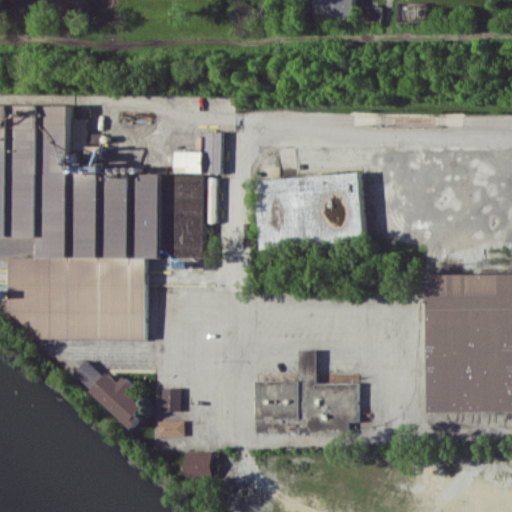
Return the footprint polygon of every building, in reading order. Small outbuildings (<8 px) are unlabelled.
[(313,0),(352,0),(352,16),(313,14),(313,0)] [(357,17),(379,18),(380,7),(358,6),(357,17)] [(0,276),(4,277),(7,309),(47,338),(148,339),(148,261),(202,260),(199,213),(212,214),(213,170),(225,171),(227,124),(197,123),(197,144),(164,143),(163,165),(76,162),(77,104),(0,104),(0,276)] [(257,173),(364,163),(371,235),(264,245),(257,173)] [(427,279),(511,276),(511,408),(430,411),(427,279)] [(253,430),(365,429),(364,375),(318,376),(317,340),(296,340),(296,368),(253,369),(253,430)] [(83,359),(73,371),(89,385),(99,373),(83,359)] [(86,389),(106,369),(116,380),(121,375),(132,386),(126,392),(139,406),(133,412),(141,420),(129,432),(86,389)] [(162,386),(181,387),(180,409),(162,408),(162,386)] [(159,421),(183,420),(184,434),(159,435),(159,421)] [(185,450),(211,451),(210,475),(184,475),(185,450)]
